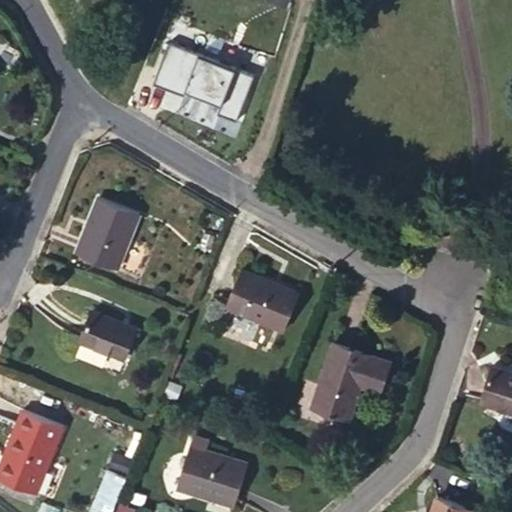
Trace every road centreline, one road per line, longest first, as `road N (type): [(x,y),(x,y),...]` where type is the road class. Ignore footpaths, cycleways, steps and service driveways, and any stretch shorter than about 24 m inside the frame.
road 1 (residential): [(350,511),(417,451),(455,312),(81,98)]
road 2 (residential): [(81,98),(0,272)]
